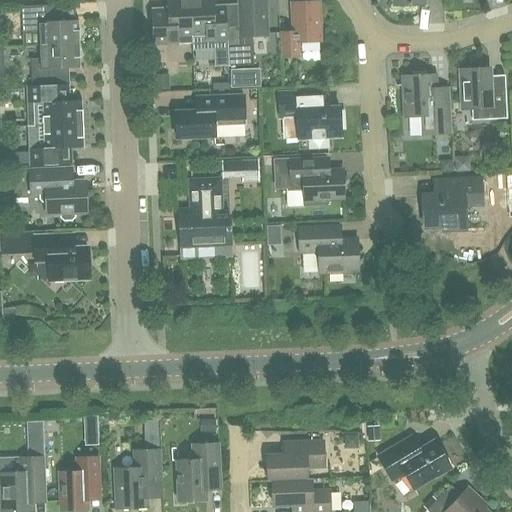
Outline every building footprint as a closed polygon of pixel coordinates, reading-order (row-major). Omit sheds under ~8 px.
[(151,8),(151,21),(152,45),(157,45),(169,44),(192,44),(192,35),(190,0),(180,0),(167,1),(167,8),(151,8)] [(214,67),(229,66),(228,42),(227,27),(227,18),(215,18),(214,5),(213,0),(190,0),(192,35),(192,44),(192,51),(213,50),(214,67)] [(229,66),(254,65),(253,37),(268,36),(266,0),(238,0),(239,27),(227,27),(228,42),(229,66)] [(281,58),(300,57),(299,43),(321,42),(319,2),(291,3),(293,32),(280,33),(281,58)] [(55,22),(55,9),(30,10),(30,27),(35,34),(39,34),(40,46),(80,44),(79,21),(55,22)] [(32,86),(58,85),(57,69),(81,68),(80,44),(40,46),(40,58),(31,59),(32,86)] [(491,93),(490,69),(461,70),(463,109),(485,108),(486,120),(507,119),(506,92),(491,93)] [(168,75),(155,75),(155,90),(168,90),(168,75)] [(449,87),(435,88),(434,76),(404,77),(406,117),(425,116),(426,133),(452,132),(450,107),(449,87)] [(58,102),(58,89),(33,90),(33,103),(42,103),(43,126),(83,124),(82,101),(58,102)] [(328,148),(328,138),(341,137),(341,130),(345,130),(344,111),(340,112),(339,107),(312,109),(311,91),(279,93),(280,118),(297,117),(298,139),(309,139),(309,149),(328,148)] [(176,138),(215,137),(215,126),(245,125),(244,96),(203,97),(203,111),(175,113),(176,138)] [(72,165),(72,148),(84,148),(83,124),(43,126),(44,148),(29,149),(29,166),(54,165),(72,165)] [(329,158),(308,159),(290,160),(291,184),(293,184),(295,184),(304,191),(304,200),(304,206),(326,205),(326,199),(344,199),(343,184),(344,183),(349,178),(343,173),(343,172),(343,171),(330,171),(329,158)] [(469,158),(454,158),(455,174),(470,173),(469,158)] [(259,182),(258,160),(242,161),(242,182),(259,182)] [(440,161),(440,173),(452,172),(452,161),(440,161)] [(73,169),(65,169),(30,171),(31,192),(39,191),(40,200),(43,203),(46,203),(47,214),(61,214),(61,218),(64,221),(72,221),(75,217),(75,213),(87,213),(85,182),(73,183),(73,169)] [(481,178),(453,180),(435,180),(435,195),(424,195),(425,227),(442,227),(443,231),(466,229),(465,205),(483,205),(481,178)] [(197,245),(218,244),(218,255),(232,254),(230,215),(223,216),(221,179),(189,180),(190,217),(180,218),(181,248),(197,247),(197,245)] [(267,245),(281,245),(280,225),(267,226),(267,245)] [(323,241),(323,227),(298,228),(299,253),(314,253),(318,257),(319,273),(356,272),(355,267),(363,259),(358,256),(358,240),(323,241)] [(88,248),(75,249),(74,236),(53,236),(34,237),(35,261),(49,261),(50,280),(51,280),(54,283),(63,283),(65,280),(89,279),(88,248)] [(267,274),(267,244),(249,245),(249,274),(267,274)] [(200,434),(215,433),(214,420),(200,421),(200,434)] [(378,426),(367,426),(368,441),(379,440),(378,426)] [(344,435),(345,448),(357,447),(357,435),(344,435)] [(450,468),(434,441),(411,455),(403,442),(378,457),(392,480),(405,473),(414,489),(450,468)] [(283,444),(283,456),(268,456),(269,482),(307,479),(307,468),(324,467),(323,442),(297,443),(283,444)] [(221,490),(220,472),(219,444),(218,444),(204,445),(205,449),(193,449),(193,460),(177,461),(178,502),(207,501),(207,491),(221,490)] [(47,503),(46,482),(45,457),(45,449),(34,449),(34,458),(19,458),(20,473),(1,473),(2,511),(32,511),(33,504),(47,503)] [(147,508),(147,499),(161,498),(161,475),(160,450),(134,451),(135,468),(116,469),(117,509),(147,508)] [(88,510),(88,502),(100,501),(99,483),(98,457),(77,458),(77,472),(59,473),(61,511),(88,510)] [(291,511),(330,511),(329,491),(312,492),(311,479),(307,479),(269,482),(274,482),(275,506),(291,505),(291,511)] [(479,499),(468,488),(458,498),(448,488),(436,501),(432,497),(423,507),(427,510),(427,511),(425,511),(487,511),(476,501),(479,499)] [(353,511),(368,511),(368,502),(353,503),(353,511)]
